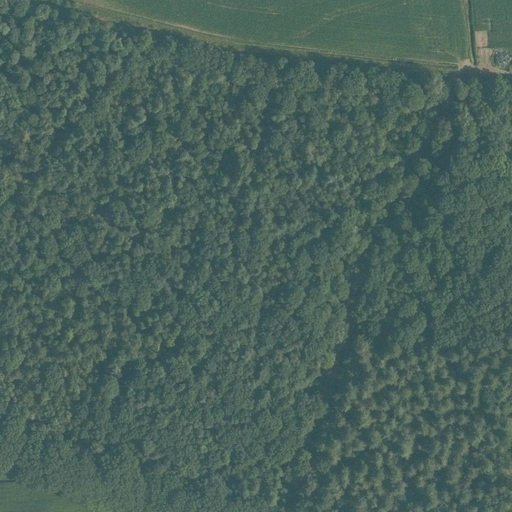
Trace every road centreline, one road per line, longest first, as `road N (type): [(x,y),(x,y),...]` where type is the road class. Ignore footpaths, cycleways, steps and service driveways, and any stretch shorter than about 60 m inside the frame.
road 1 (track): [(284,511),(365,248),(456,70)]
road 2 (unclassified): [(227,511),(0,438)]
road 3 (track): [(0,199),(123,46),(122,27)]
